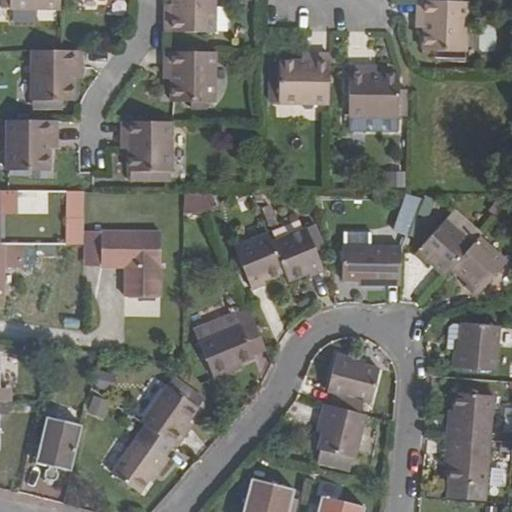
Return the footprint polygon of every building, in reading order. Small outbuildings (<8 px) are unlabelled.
[(5,0),(5,10),(56,11),(56,0),(5,0)] [(168,0),(169,5),(169,17),(162,17),(162,32),(210,33),(210,0),(168,0)] [(425,17),(424,26),(423,51),(465,53),(467,4),(417,1),(417,16),(425,17)] [(425,17),(417,16),(416,26),(424,26),(425,17)] [(72,67),(82,67),(82,52),(56,52),(33,51),(32,100),(72,101),(72,79),(72,67)] [(166,71),(166,79),(166,105),(207,105),(208,54),(159,53),(158,70),(166,71)] [(309,62),(300,62),(277,63),(277,69),(277,103),(325,105),(326,54),(309,53),(309,62)] [(300,53),(300,62),(309,62),(309,53),(300,53)] [(365,73),(365,66),(349,65),(347,116),(397,118),(398,93),(398,76),(398,74),(376,73),(365,73)] [(82,79),(82,67),(72,67),(72,79),(82,79)] [(269,103),(277,103),(277,69),(269,69),(269,103)] [(158,79),(166,79),(166,71),(158,70),(158,79)] [(49,172),(49,149),(49,137),(57,138),(57,123),(8,122),(8,171),(49,172)] [(132,173),(173,173),(175,124),(122,124),(122,139),(130,138),(130,149),(129,173),(132,173)] [(130,138),(122,139),(121,149),(130,149),(130,138)] [(173,182),(173,173),(132,173),(132,181),(173,182)] [(64,191),(65,245),(84,245),(83,191),(64,191)] [(199,193),(183,193),(183,212),(207,210),(199,193)] [(401,194),(394,234),(410,237),(417,196),(401,194)] [(445,278),(453,269),(473,247),(445,223),(415,258),(427,268),(430,264),(445,278)] [(273,246),(285,273),(289,282),(309,274),(311,279),(323,273),(305,231),(273,246)] [(125,299),(159,300),(160,236),(100,235),(100,269),(125,269),(125,299)] [(285,273),(273,246),(268,235),(233,250),(251,292),(267,285),(266,282),(285,273)] [(473,247),(453,269),(469,284),(472,281),(484,291),(511,260),(511,259),(483,235),(473,247)] [(402,278),(403,250),(388,250),(388,245),(343,247),(343,279),(369,279),(369,283),(389,283),(389,278),(402,278)] [(230,368),(239,364),(254,358),(252,354),(266,348),(249,307),(235,313),(240,325),(201,343),(199,344),(214,379),(232,372),(230,368)] [(194,328),(201,343),(240,325),(235,313),(234,310),(194,328)] [(452,367),(494,371),(499,325),(461,322),(459,350),(453,349),(452,367)] [(334,393),(331,406),(357,413),(361,397),(369,399),(376,368),(364,365),(357,363),(358,358),(337,352),(327,392),(334,393)] [(241,368),(239,364),(230,368),(232,372),(241,368)] [(110,391),(114,376),(98,371),(93,386),(110,391)] [(141,427),(169,446),(173,449),(183,434),(180,431),(196,408),(165,386),(138,424),(141,427)] [(449,438),(490,442),(494,397),(457,394),(456,411),(456,423),(450,423),(449,438)] [(338,459),(350,462),(352,457),(355,457),(366,415),(357,413),(331,406),(324,404),(319,420),(325,422),(323,433),(319,448),(321,449),(339,454),(338,459)] [(67,473),(79,427),(42,418),(31,463),(45,467),(44,470),(42,472),(41,476),(43,480),(48,481),(52,479),(53,475),(51,471),(52,469),(67,473)] [(325,422),(319,420),(316,432),(323,433),(325,422)] [(141,427),(107,476),(135,495),(150,475),(152,476),(164,460),(161,458),(169,446),(141,427)] [(452,456),(451,466),(450,499),(486,502),(490,442),(449,438),(448,456),(452,456)] [(349,469),(350,462),(338,459),(339,454),(321,449),(318,460),(349,469)] [(250,480),(241,511),(287,511),(293,490),(250,480)] [(321,497),(317,511),(363,511),(365,507),(321,497)]
